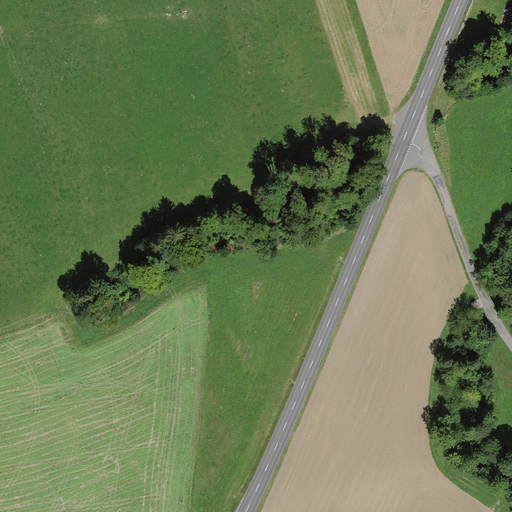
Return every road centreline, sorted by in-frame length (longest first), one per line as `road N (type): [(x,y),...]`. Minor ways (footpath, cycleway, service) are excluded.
road 1 (tertiary): [(405,139),(244,511)]
road 2 (unclassified): [(511,341),(487,304),(430,161),(405,139)]
road 3 (tertiary): [(462,0),(405,139)]
